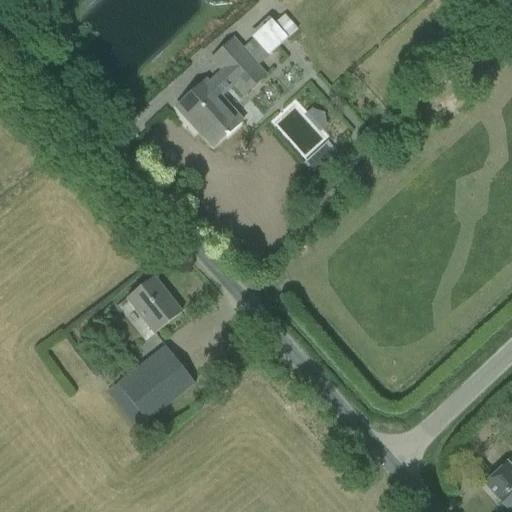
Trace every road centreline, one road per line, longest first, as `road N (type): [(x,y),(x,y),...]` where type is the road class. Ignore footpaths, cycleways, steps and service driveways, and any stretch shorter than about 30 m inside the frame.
road 1 (unclassified): [(384,467),(0,24)]
road 2 (unclassified): [(384,467),(511,342)]
